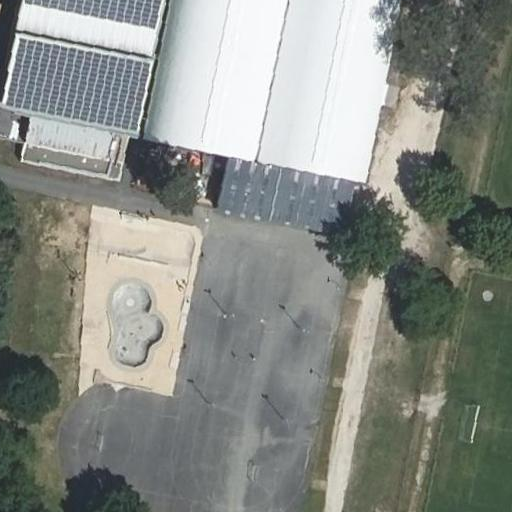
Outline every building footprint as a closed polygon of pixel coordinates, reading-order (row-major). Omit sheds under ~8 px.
[(18,0),(5,69),(0,67),(0,137),(24,142),(21,160),(120,179),(129,135),(136,137),(163,0),(18,0)] [(227,153),(217,201),(341,225),(350,179),(362,181),(399,0),(170,0),(145,137),(227,153)] [(341,225),(217,201),(216,207),(340,232),(341,225)] [(142,224),(122,220),(119,234),(139,238),(142,224)] [(68,403),(81,380),(62,369),(52,387),(57,390),(55,395),(68,403)]
